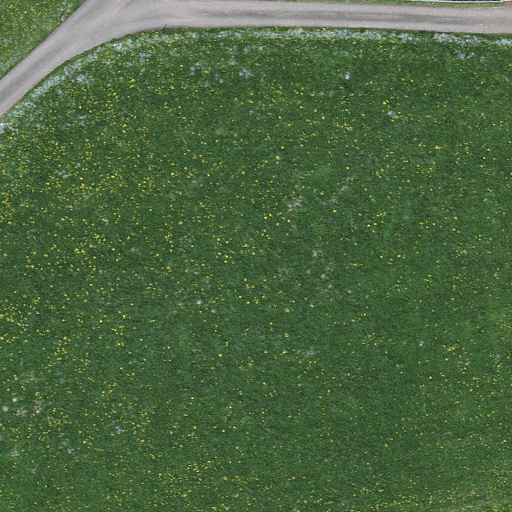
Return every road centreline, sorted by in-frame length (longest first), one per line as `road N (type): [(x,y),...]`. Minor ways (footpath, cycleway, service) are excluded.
road 1 (track): [(511,21),(83,19)]
road 2 (unclassified): [(102,0),(0,101)]
